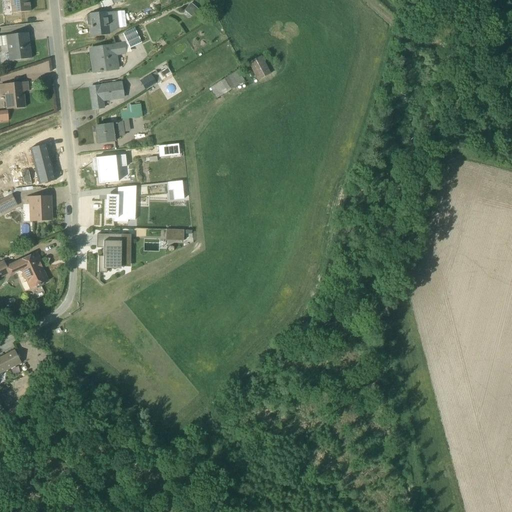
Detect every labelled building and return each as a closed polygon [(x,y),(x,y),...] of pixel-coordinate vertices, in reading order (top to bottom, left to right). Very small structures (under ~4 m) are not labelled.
[(28,0),(4,0),(5,0),(9,0),(11,14),(29,12),(28,0)] [(107,15),(89,16),(91,40),(109,39),(107,15)] [(137,31),(125,37),(131,50),(143,44),(137,31)] [(8,61),(8,62),(30,59),(27,33),(0,36),(0,47),(6,46),(7,55),(5,55),(5,61),(8,61)] [(119,70),(117,59),(126,58),(125,46),(89,51),(91,74),(119,70)] [(266,53),(254,59),(265,80),(277,73),(266,53)] [(244,83),(238,74),(208,93),(214,103),(244,83)] [(154,77),(141,84),(147,94),(159,87),(154,77)] [(23,108),(24,108),(22,92),(27,91),(26,83),(0,85),(0,95),(4,95),(5,110),(23,108)] [(121,83),(89,88),(92,111),(103,109),(111,105),(110,101),(123,99),(121,83)] [(121,123),(94,127),(97,145),(114,143),(114,138),(123,136),(123,133),(129,132),(128,119),(142,118),(140,105),(125,107),(126,111),(119,112),(121,123)] [(0,110),(0,121),(9,121),(9,110),(0,110)] [(55,181),(46,145),(29,149),(38,185),(55,181)] [(115,168),(125,168),(125,157),(103,158),(96,159),(96,166),(98,185),(117,183),(115,168)] [(27,170),(20,172),(23,184),(26,183),(27,187),(31,186),(31,185),(27,170)] [(117,196),(106,196),(105,219),(113,219),(113,223),(126,223),(126,221),(134,221),(135,190),(118,189),(117,196)] [(11,195),(0,200),(0,215),(17,207),(11,195)] [(49,197),(25,198),(25,205),(28,206),(29,222),(50,221),(49,197)] [(129,268),(129,235),(96,235),(96,248),(103,248),(103,257),(98,257),(98,274),(107,274),(107,272),(120,272),(120,268),(129,268)] [(0,278),(7,275),(11,277),(14,275),(15,273),(18,272),(21,273),(21,274),(21,275),(23,280),(25,280),(29,290),(48,282),(48,281),(47,281),(41,268),(38,267),(37,265),(40,263),(36,254),(36,253),(6,266),(3,261),(0,262),(0,278)] [(0,373),(20,363),(14,351),(0,357),(0,373)]
